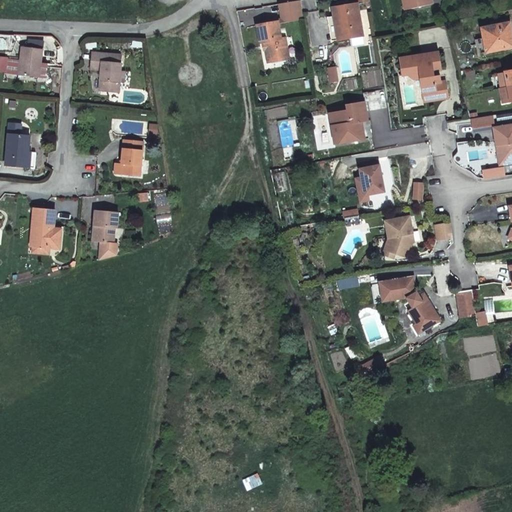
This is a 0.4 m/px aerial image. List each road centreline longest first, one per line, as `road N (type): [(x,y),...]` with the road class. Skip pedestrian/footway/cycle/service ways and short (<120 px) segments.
road 1 (residential): [(0,184),(46,187),(57,174),(73,28)]
road 2 (residential): [(198,0),(183,16),(145,28),(73,28)]
